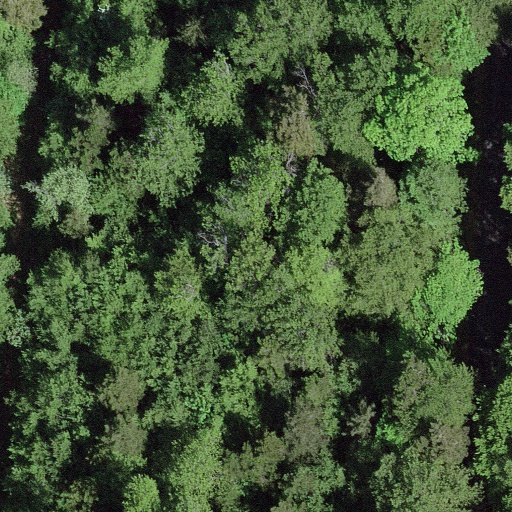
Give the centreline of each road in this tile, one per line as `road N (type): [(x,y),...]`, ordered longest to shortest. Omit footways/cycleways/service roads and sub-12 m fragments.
road 1 (unclassified): [(468,511),(485,347),(502,0)]
road 2 (track): [(0,470),(61,0)]
